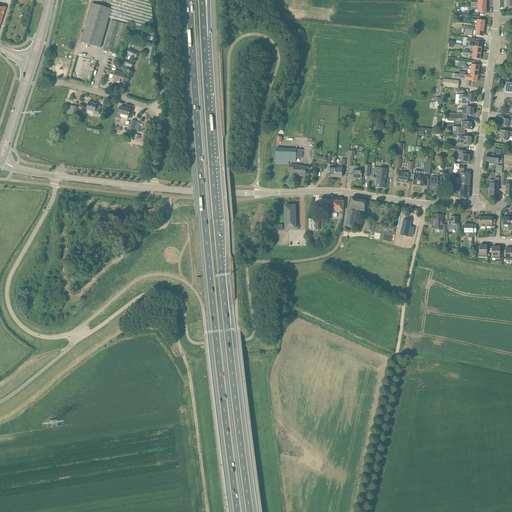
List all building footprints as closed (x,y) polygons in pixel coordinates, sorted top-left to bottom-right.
[(150,0),(113,0),(111,9),(91,4),(81,42),(100,48),(109,18),(153,30),(150,0)] [(120,53),(127,25),(112,21),(103,49),(120,53)] [(468,38),(467,46),(474,47),(481,48),(482,44),(480,43),(474,43),(475,39),(468,38)] [(155,51),(156,47),(149,46),(148,52),(149,52),(147,58),(152,59),(152,58),(156,58),(156,51),(155,51)] [(136,59),(138,53),(128,49),(126,53),(125,53),(123,59),(124,59),(122,63),(131,67),(133,63),(135,58),(136,59)] [(471,69),(479,70),(479,66),(472,65),(471,66),(469,65),(469,67),(466,66),(467,65),(465,65),(465,61),(459,60),(458,68),(471,69)] [(120,84),(120,81),(123,82),(125,74),(115,71),(112,79),(114,80),(113,82),(120,84)] [(454,81),(443,79),(442,86),(453,88),(454,81)] [(464,105),(467,105),(468,102),(474,102),(475,94),(468,94),(468,95),(465,95),(459,94),(458,104),(464,105)] [(94,114),(98,115),(100,107),(96,106),(97,104),(89,102),(87,110),(94,112),(94,114)] [(449,118),(460,119),(466,119),(466,115),(473,116),(474,107),(467,107),(467,105),(464,105),(463,109),(458,109),(457,114),(450,113),(449,118)] [(117,110),(115,117),(119,119),(120,117),(127,119),(128,116),(130,109),(120,106),(120,108),(118,108),(117,110)] [(502,119),(501,126),(508,127),(508,124),(511,124),(511,116),(509,116),(509,120),(502,119)] [(458,134),(465,134),(465,130),(472,130),(472,126),(471,126),(471,122),(467,122),(467,119),(466,119),(460,119),(460,121),(462,121),(461,128),(453,127),(453,133),(458,134)] [(131,120),(129,129),(134,130),(136,131),(138,132),(141,123),(139,122),(131,120)] [(99,134),(100,129),(88,126),(87,130),(94,132),(94,133),(99,134)] [(511,132),(508,132),(501,131),(500,139),(507,140),(508,136),(511,136),(511,132)] [(471,137),(465,137),(464,137),(465,134),(458,134),(457,136),(460,137),(459,144),(464,144),(464,145),(470,145),(471,137)] [(276,148),(275,161),(275,164),(288,165),(289,161),(296,162),(296,158),(302,158),(302,150),(296,149),(276,148)] [(500,156),(501,150),(493,149),(493,155),(487,154),(486,162),(490,163),(490,164),(493,164),(493,163),(498,164),(499,156),(500,156)] [(355,151),(348,151),(347,166),(352,166),(353,155),(355,155),(355,151)] [(469,163),(470,155),(466,155),(467,151),(458,151),(457,158),(461,159),(461,162),(469,163)] [(415,170),(413,184),(423,186),(424,180),(428,180),(431,158),(427,158),(426,162),(425,162),(424,166),(423,172),(415,170)] [(339,168),(336,168),(335,177),(341,178),(342,168),(342,166),(342,165),(345,165),(345,159),(341,159),(341,162),(339,162),(339,168)] [(398,172),(396,181),(407,183),(408,179),(410,179),(411,169),(412,169),(413,162),(408,161),(406,168),(409,169),(408,173),(398,172)] [(301,167),(301,165),(290,165),(289,171),(293,171),(293,176),(298,176),(298,175),(305,175),(305,167),(301,167)] [(362,171),(358,170),(359,166),(354,166),(354,170),(353,170),(353,178),(361,179),(362,171)] [(469,185),(470,185),(470,173),(464,173),(465,167),(459,166),(458,174),(457,173),(456,178),(460,178),(459,185),(469,185)] [(374,174),(377,174),(376,187),(385,189),(387,170),(374,168),(374,174)] [(430,185),(430,187),(436,187),(435,191),(438,192),(441,192),(442,185),(442,177),(438,176),(438,178),(431,177),(431,181),(430,181),(430,185)] [(494,178),(494,181),(490,181),(489,195),(498,195),(498,182),(499,178),(494,178)] [(469,190),(457,189),(457,193),(455,193),(455,197),(458,197),(458,198),(469,199),(469,190)] [(352,198),(346,225),(353,227),(357,209),(367,211),(368,206),(366,206),(367,201),(352,198)] [(332,211),(332,213),(337,214),(337,213),(339,213),(339,211),(343,212),(343,202),(333,201),(332,211)] [(296,228),(295,205),(284,206),(285,228),(296,228)] [(443,215),(435,215),(431,215),(431,221),(435,221),(434,229),(443,229),(443,215)] [(480,227),(486,227),(486,217),(477,217),(477,221),(477,224),(480,224),(480,227)] [(495,218),(486,217),(486,227),(492,227),(495,227),(495,222),(495,218)] [(511,217),(503,218),(503,227),(509,227),(509,231),(511,230),(511,217)] [(403,220),(400,234),(412,237),(414,229),(410,228),(411,222),(403,220)] [(373,233),(376,222),(369,221),(366,231),(373,233)] [(473,225),(465,225),(465,233),(468,233),(468,236),(476,236),(477,225),(473,225)] [(477,246),(477,250),(479,250),(479,257),(487,257),(487,245),(479,245),(479,246),(477,246)]
